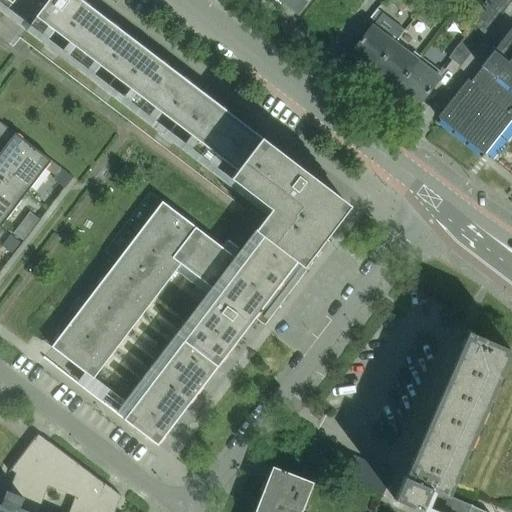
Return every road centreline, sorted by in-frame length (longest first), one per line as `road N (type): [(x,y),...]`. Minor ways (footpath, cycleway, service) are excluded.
road 1 (residential): [(428,190),(196,511)]
road 2 (unclassified): [(428,190),(225,35)]
road 3 (residential): [(184,511),(0,371)]
